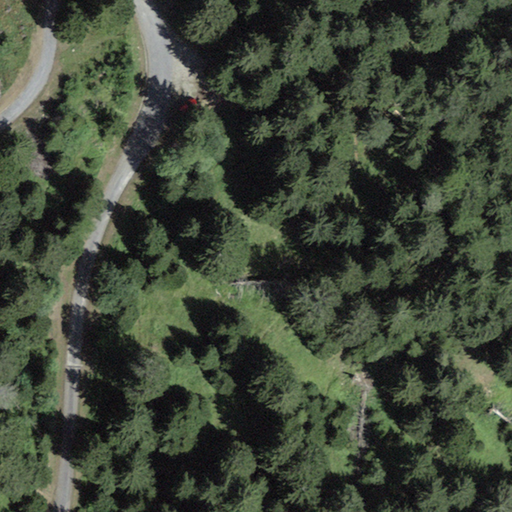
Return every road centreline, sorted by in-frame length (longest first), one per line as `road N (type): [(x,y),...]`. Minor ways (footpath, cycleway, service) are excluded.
road 1 (unclassified): [(62,511),(85,276),(162,79),(143,0)]
road 2 (unclassified): [(54,0),(47,66),(0,124)]
